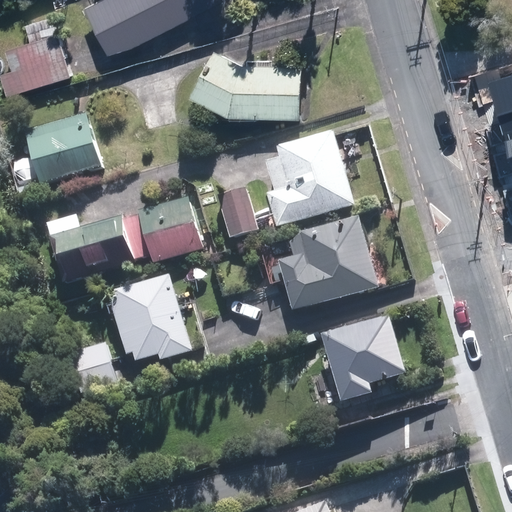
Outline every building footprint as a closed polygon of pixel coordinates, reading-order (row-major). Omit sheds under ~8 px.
[(105,0),(83,11),(108,59),(219,3),(217,0),(105,0)] [(2,78),(8,97),(69,78),(56,38),(7,54),(13,74),(2,78)] [(191,100),(228,120),(299,122),(301,71),(242,69),(214,55),(191,100)] [(511,75),(488,82),(497,114),(511,109),(511,75)] [(511,109),(497,114),(505,142),(511,139),(511,109)] [(28,136),(43,187),(101,171),(87,120),(28,136)] [(267,200),(278,234),(355,210),(332,137),(279,154),(282,163),(267,167),(276,197),(267,200)] [(257,233),(246,192),(219,200),(231,241),(257,233)] [(50,240),(64,283),(153,255),(156,263),(204,247),(188,197),(141,212),(141,213),(125,218),(124,216),(50,240)] [(278,264),(293,317),(379,292),(358,222),(300,239),(278,264)] [(192,356),(170,280),(116,295),(119,307),(113,309),(129,361),(135,360),(136,366),(161,359),(162,364),(192,356)] [(389,320),(323,340),(343,406),(370,398),(368,390),(407,378),(389,320)] [(117,387),(106,347),(71,357),(83,397),(117,387)]
